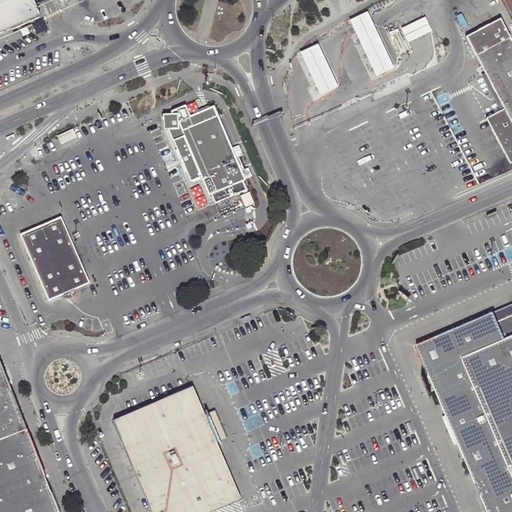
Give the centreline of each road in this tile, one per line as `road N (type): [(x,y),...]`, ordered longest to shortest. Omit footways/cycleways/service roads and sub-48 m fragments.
road 1 (secondary): [(165,0),(101,59),(0,102)]
road 2 (unclassified): [(128,348),(240,300)]
road 3 (secondary): [(76,95),(188,49)]
